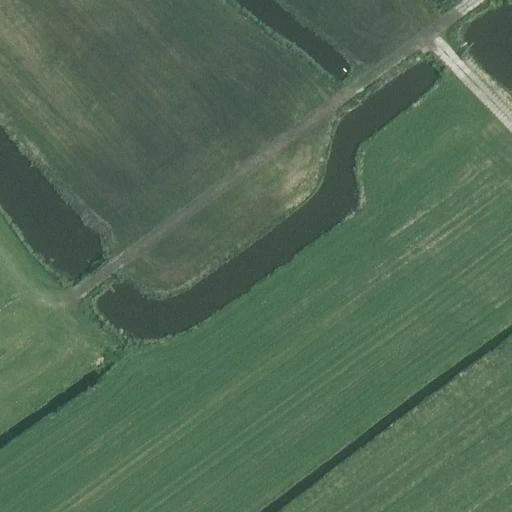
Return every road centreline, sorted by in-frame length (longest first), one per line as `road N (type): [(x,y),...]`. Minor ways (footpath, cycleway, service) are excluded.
road 1 (track): [(426,37),(61,308)]
road 2 (track): [(146,375),(511,124)]
road 3 (track): [(426,37),(511,124)]
